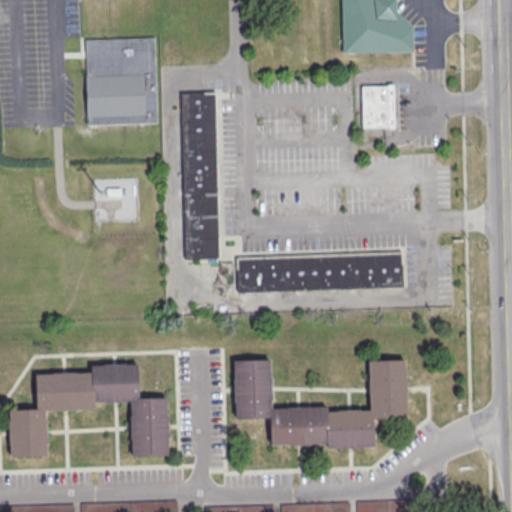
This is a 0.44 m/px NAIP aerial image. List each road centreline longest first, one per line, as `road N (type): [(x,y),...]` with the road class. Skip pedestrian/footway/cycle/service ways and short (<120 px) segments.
road 1 (residential): [(0,496),(367,490),(402,477),(460,436),(507,423)]
road 2 (tertiary): [(498,0),(509,511)]
